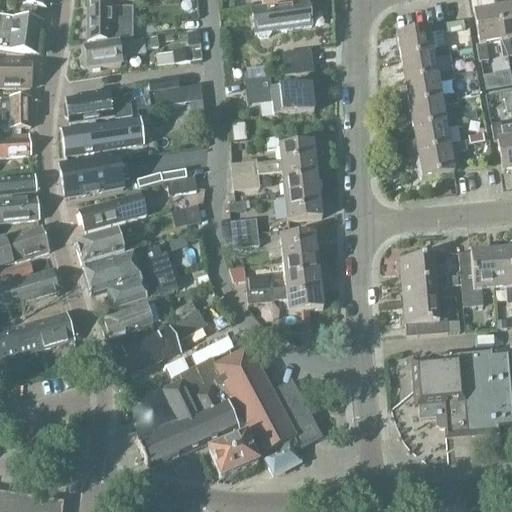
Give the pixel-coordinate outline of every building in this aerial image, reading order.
[(13,22),(36,25),(38,9),(46,10),(47,0),(23,0),(23,7),(16,6),(13,22)] [(110,11),(109,0),(87,0),(87,44),(109,45),(109,42),(131,40),(130,30),(116,32),(116,11),(110,11)] [(261,0),(263,10),(301,5),(300,0),(261,0)] [(301,5),(263,10),(251,12),(255,37),(311,29),(308,4),(301,5)] [(508,43),(511,42),(511,9),(497,12),(503,44),(499,44),(502,60),(511,59),(508,43)] [(484,47),(499,44),(503,44),(497,12),(474,16),(479,47),(475,47),(478,64),(487,63),(484,47)] [(36,25),(13,22),(0,20),(0,52),(38,58),(42,26),(36,25)] [(460,24),(443,26),(445,36),(461,33),(460,24)] [(432,56),(432,53),(429,39),(445,36),(443,26),(426,29),(427,33),(396,38),(400,62),(432,56)] [(87,73),(120,68),(119,62),(145,58),(144,52),(156,50),(155,40),(83,51),(87,73)] [(436,80),(435,77),(433,62),(449,60),(448,51),(432,53),(432,56),(400,62),(405,86),(436,80)] [(285,79),(312,76),(310,53),(282,56),(285,79)] [(173,67),(187,65),(186,54),(172,56),(173,67)] [(0,65),(0,91),(30,92),(29,66),(0,65)] [(440,104),(439,101),(437,86),(453,83),(452,74),(435,77),(436,80),(405,86),(409,109),(440,104)] [(509,76),(483,80),(485,94),(511,89),(509,79),(509,76)] [(177,82),(148,86),(151,111),(183,107),(181,91),(179,91),(177,82)] [(272,94),(270,82),(244,85),(247,108),(271,105),(272,121),(313,116),(310,89),(272,94)] [(511,93),(502,96),(505,116),(511,114),(511,93)] [(65,107),(63,110),(65,121),(68,123),(69,128),(114,121),(114,124),(133,121),(130,108),(111,111),(108,96),(65,102),(65,107)] [(444,128),(443,124),(441,110),(457,107),(456,98),(439,101),(440,104),(409,109),(413,133),(444,128)] [(0,132),(9,132),(9,131),(30,131),(30,101),(9,101),(9,104),(0,102),(0,132)] [(448,151),(448,148),(445,134),(461,131),(460,122),(443,124),(444,128),(413,133),(417,157),(448,151)] [(65,160),(127,151),(142,149),(138,123),(61,134),(65,160)] [(245,126),(232,127),(234,144),(247,142),(245,126)] [(511,141),(502,143),(499,127),(489,129),(492,145),(496,144),(502,176),(511,174),(511,141)] [(0,160),(30,159),(29,137),(0,139),(0,160)] [(481,137),(467,139),(468,146),(482,144),(481,137)] [(465,154),(465,149),(464,145),(448,148),(448,151),(417,157),(421,181),(453,176),(453,175),(460,174),(456,155),(465,154)] [(313,147),(280,150),(281,164),(256,167),(256,165),(231,168),(232,181),(233,181),(283,176),(315,173),(320,172),(319,160),(321,157),(320,149),(317,147),(313,147)] [(102,161),(58,169),(64,203),(109,195),(123,192),(118,164),(104,167),(102,161)] [(185,173),(177,174),(178,183),(186,182),(185,173)] [(285,200),(318,196),(315,173),(283,176),(285,200)] [(177,174),(169,176),(170,184),(178,183),(177,174)] [(169,176),(161,177),(162,185),(170,184),(169,176)] [(160,177),(136,183),(138,192),(162,185),(160,177)] [(258,179),(233,181),(234,194),(260,191),(258,179)] [(168,200),(195,195),(193,180),(165,186),(168,200)] [(0,199),(35,195),(33,181),(0,184),(0,199)] [(449,188),(436,190),(437,199),(450,197),(449,188)] [(0,228),(38,224),(35,196),(15,199),(15,203),(0,205),(0,228)] [(318,196),(285,200),(288,225),(321,222),(318,196)] [(85,237),(127,224),(145,219),(139,197),(127,201),(79,215),(85,237)] [(228,216),(229,216),(245,214),(243,205),(227,208),(228,216)] [(188,230),(200,227),(195,211),(183,215),(188,230)] [(231,239),(256,236),(255,223),(229,226),(231,239)] [(145,241),(141,227),(117,235),(116,233),(74,246),(81,269),(124,256),(122,248),(145,241)] [(41,231),(0,242),(0,269),(48,256),(41,231)] [(256,236),(231,239),(232,252),(257,249),(256,236)] [(283,267),(317,263),(314,238),(280,242),(283,267)] [(160,259),(157,250),(115,262),(114,260),(82,270),(90,299),(107,294),(112,313),(177,294),(166,257),(160,259)] [(511,279),(510,253),(490,254),(494,294),(505,293),(505,306),(511,306),(511,279)] [(490,254),(457,257),(460,279),(460,289),(462,311),(481,310),(481,295),(494,294),(490,254)] [(401,285),(434,281),(433,269),(446,268),(445,258),(399,262),(401,285)] [(285,291),(319,287),(317,263),(283,267),(285,291)] [(0,287),(0,289),(33,278),(29,265),(0,274),(0,287)] [(243,271),(229,273),(233,286),(244,285),(244,283),(243,271)] [(0,315),(58,298),(51,274),(0,289),(0,315)] [(460,279),(447,280),(448,290),(460,289),(460,279)] [(205,280),(197,282),(199,290),(207,287),(208,287),(206,280),(205,280)] [(271,280),(246,283),(247,296),(272,293),(271,280)] [(403,307),(436,304),(435,291),(448,290),(447,280),(434,281),(401,285),(403,307)] [(272,293),(247,296),(248,308),(274,305),(287,303),(288,316),(297,315),(308,314),(322,312),(319,287),(285,291),(272,293)] [(437,316),(436,304),(403,307),(406,341),(447,338),(446,315),(437,316)] [(174,328),(195,316),(190,306),(169,317),(174,328)] [(109,345),(127,338),(150,329),(143,309),(104,323),(105,326),(101,333),(103,341),(109,345)] [(308,314),(297,315),(297,323),(298,325),(309,324),(309,322),(308,314)] [(204,331),(197,315),(195,316),(174,328),(109,357),(120,383),(178,359),(173,347),(204,331)] [(0,365),(73,344),(65,317),(0,336),(0,365)] [(505,323),(496,324),(496,332),(506,331),(505,323)] [(437,358),(438,362),(410,364),(412,396),(416,396),(419,423),(435,422),(436,429),(439,432),(443,432),(444,441),(500,436),(500,432),(511,431),(511,387),(509,355),(493,357),(493,353),(437,358)] [(153,438),(136,445),(148,474),(148,475),(149,474),(206,450),(238,436),(243,434),(246,440),(256,463),(294,442),(292,438),(295,437),(301,449),(316,441),(310,428),(312,427),(301,407),(290,386),(276,394),(255,368),(253,369),(247,361),(243,355),(214,370),(211,363),(179,379),(182,384),(160,394),(174,425),(167,428),(166,426),(150,433),(153,438)] [(257,467),(256,463),(246,440),(208,455),(219,483),(257,467)] [(272,481),(298,466),(287,447),(261,462),(272,481)] [(0,511),(61,511),(63,504),(0,494),(0,511)]
